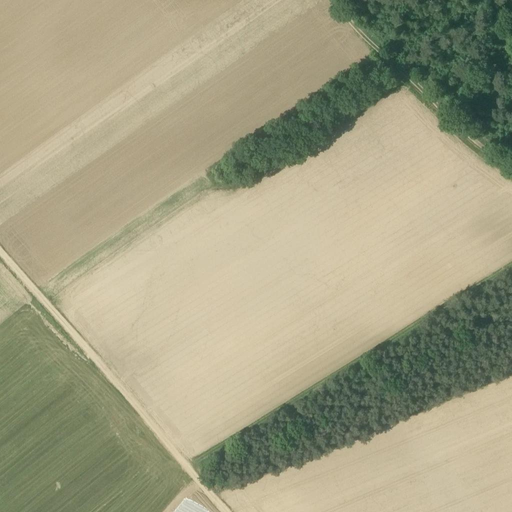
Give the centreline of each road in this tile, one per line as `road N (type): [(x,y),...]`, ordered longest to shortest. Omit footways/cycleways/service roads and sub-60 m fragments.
road 1 (track): [(225,511),(0,247)]
road 2 (track): [(335,0),(355,29),(511,165)]
